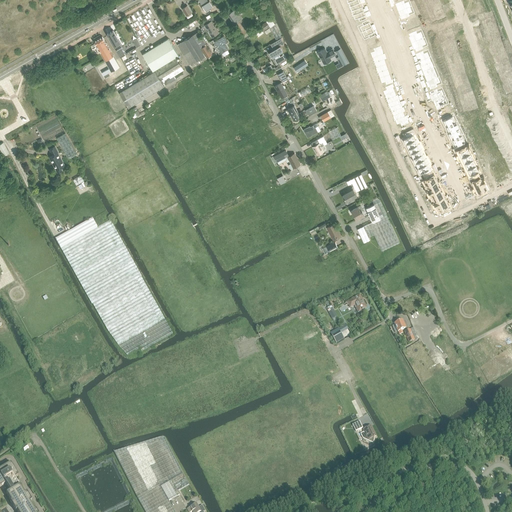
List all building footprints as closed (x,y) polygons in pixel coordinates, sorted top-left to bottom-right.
[(212,10),(210,8),(213,6),(209,0),(208,1),(207,0),(198,0),(205,11),(206,13),(212,10)] [(403,0),(395,3),(398,11),(410,7),(408,1),(404,3),(403,0)] [(438,2),(427,7),(429,11),(440,6),(438,2)] [(359,4),(350,8),(351,12),(362,8),(363,7),(362,3),(359,4)] [(186,16),(187,16),(188,18),(194,15),(192,13),(187,5),(182,8),(186,16)] [(429,11),(431,15),(442,10),(440,6),(429,11)] [(410,7),(398,11),(401,20),(410,16),(409,13),(412,12),(410,7)] [(351,12),(353,16),(364,12),(362,8),(351,12)] [(242,35),(246,32),(239,21),(241,19),(234,9),(227,14),(234,24),(235,24),(242,35)] [(443,10),(431,15),(433,19),(437,18),(438,20),(446,17),(443,10)] [(364,12),(353,16),(355,20),(358,19),(359,22),(367,19),(364,12)] [(486,14),(479,16),(480,20),(481,19),(483,25),(493,22),(493,20),(491,15),(487,17),(486,14)] [(212,37),(219,33),(216,28),(215,28),(211,21),(209,18),(207,19),(200,24),(202,27),(205,26),(212,37)] [(363,26),(360,27),(362,32),(362,33),(372,28),(369,23),(370,23),(369,20),(362,23),(363,26)] [(266,21),(259,27),(261,30),(263,32),(270,26),(266,21)] [(493,22),(483,25),(485,31),(484,32),(485,35),(493,32),(492,29),(496,28),(494,23),(494,24),(493,22)] [(275,25),(270,27),(276,40),(281,37),(275,25)] [(362,32),(364,38),(368,36),(369,39),(376,35),(375,32),(374,33),(372,28),(362,33),(362,32)] [(113,30),(107,33),(116,50),(122,46),(113,30)] [(416,30),(408,34),(409,36),(408,37),(411,43),(423,38),(422,36),(421,32),(417,33),(416,30)] [(444,35),(440,37),(442,42),(453,38),(454,38),(452,32),(451,33),(450,30),(443,32),(444,35)] [(198,31),(198,32),(177,44),(190,64),(192,67),(207,59),(206,56),(211,53),(208,47),(198,31)] [(494,35),(486,38),(487,41),(489,41),(491,46),(491,47),(501,43),(500,41),(499,37),(495,38),(494,35)] [(94,40),(94,41),(105,60),(109,68),(102,72),(103,75),(105,78),(110,75),(108,73),(120,66),(113,55),(105,40),(102,36),(94,40)] [(228,42),(227,40),(224,36),(214,41),(221,53),(222,53),(224,56),(229,52),(227,50),(229,49),(225,43),(228,42)] [(137,38),(132,40),(136,47),(141,45),(137,38)] [(168,38),(165,40),(143,54),(153,71),(179,55),(168,38)] [(281,38),(270,44),(273,48),(281,44),(281,45),(284,43),(281,38)] [(423,38),(411,43),(414,49),(415,49),(416,52),(423,49),(422,46),(426,44),(424,40),(423,38)] [(442,42),(444,47),(448,46),(449,49),(456,46),(453,38),(442,42)] [(491,46),(488,47),(491,54),(492,54),(492,53),(503,49),(501,43),(491,47),(491,46)] [(122,46),(116,50),(120,57),(126,53),(122,46)] [(280,46),(269,52),(271,57),(274,55),(275,58),(274,59),(277,64),(285,59),(282,54),(280,56),(279,53),(278,53),(283,50),(280,46)] [(374,51),(370,53),(372,58),(373,58),(372,58),(383,54),(381,46),(373,48),(374,51)] [(340,48),(335,51),(339,56),(341,61),(343,65),(348,63),(340,48)] [(450,53),(446,54),(448,59),(449,61),(460,57),(457,48),(449,50),(450,53)] [(336,54),(333,49),(328,51),(329,52),(327,53),(325,49),(318,53),(318,55),(319,57),(320,57),(324,63),(331,60),(330,58),(336,54)] [(503,49),(492,53),(492,54),(494,60),(505,56),(503,49)] [(422,51),(415,54),(418,62),(429,57),(427,52),(423,53),(422,51)] [(383,54),(372,58),(373,58),(374,63),(384,59),(384,60),(386,59),(384,53),(383,54)] [(505,56),(494,60),(496,65),(496,66),(507,62),(505,56)] [(176,57),(155,71),(162,83),(184,70),(176,57)] [(429,57),(418,62),(420,67),(431,62),(429,57)] [(460,57),(449,61),(451,67),(462,63),(460,57)] [(384,59),(374,63),(376,68),(386,64),(384,60),(384,59)] [(305,61),(294,68),(297,72),(304,67),(307,65),(305,61)] [(431,62),(420,67),(422,72),(433,67),(433,68),(434,67),(432,62),(431,62)] [(496,65),(495,66),(497,73),(498,72),(499,75),(507,72),(506,70),(510,68),(508,64),(507,62),(496,66),(496,65)] [(462,63),(451,67),(453,73),(463,70),(464,70),(462,63)] [(376,68),(377,73),(378,73),(388,70),(386,64),(376,68)] [(433,67),(422,72),(425,77),(435,72),(433,68),(433,67)] [(388,70),(378,73),(380,78),(389,75),(388,70)] [(463,70),(453,73),(454,75),(453,75),(455,80),(459,79),(460,81),(467,79),(466,75),(465,76),(463,70)] [(164,86),(162,83),(155,71),(119,92),(128,108),(164,86)] [(283,71),(277,74),(282,82),(287,79),(283,71)] [(435,72),(425,77),(427,81),(427,82),(437,77),(435,72)] [(389,75),(380,78),(381,83),(385,82),(386,85),(393,82),(392,79),(391,80),(389,75)] [(508,75),(500,78),(501,81),(503,81),(504,85),(504,86),(511,82),(511,76),(509,78),(508,75)] [(427,81),(425,82),(428,87),(429,87),(430,90),(437,87),(436,84),(440,82),(438,77),(437,77),(427,82),(427,81)] [(462,87),(458,88),(460,94),(471,90),(468,81),(461,84),(462,87)] [(281,97),(287,93),(281,82),(275,86),(281,97)] [(504,85),(503,86),(506,94),(511,92),(511,82),(504,86),(504,85)] [(386,90),(383,91),(385,95),(394,91),(393,87),(394,87),(392,84),(385,87),(386,90)] [(309,86),(298,92),(300,97),(311,91),(309,86)] [(436,89),(429,92),(430,94),(429,95),(432,101),(433,101),(444,96),(443,95),(443,94),(441,90),(438,91),(436,89)] [(471,90),(460,94),(462,98),(462,99),(473,95),(471,90)] [(394,91),(385,95),(386,100),(396,96),(396,95),(394,91)] [(396,96),(386,100),(388,104),(399,99),(399,100),(400,99),(398,94),(396,95),(396,96)] [(462,98),(461,98),(463,104),(464,104),(475,100),(473,95),(462,99),(462,98)] [(444,96),(433,101),(437,110),(444,107),(443,104),(447,102),(445,98),(444,98),(444,96)] [(289,100),(286,101),(287,103),(287,104),(289,107),(288,108),(290,113),(297,109),(294,105),(295,104),(293,100),(292,101),(291,100),(291,99),(290,99),(289,100)] [(388,104),(389,108),(390,108),(400,103),(399,100),(399,99),(388,104)] [(475,100),(464,104),(466,109),(469,108),(470,111),(478,108),(475,100)] [(400,103),(390,108),(391,112),(402,108),(402,107),(400,103)] [(297,109),(290,113),(294,119),(301,116),(301,117),(307,113),(306,112),(307,112),(309,115),(316,111),(313,105),(306,110),(305,110),(300,113),(299,114),(297,109)] [(402,108),(391,112),(393,116),(403,112),(405,112),(403,107),(402,107),(402,108)] [(320,115),(324,121),(334,115),(331,109),(328,111),(320,115)] [(393,116),(395,121),(395,120),(405,116),(403,112),(393,116)] [(405,116),(395,120),(395,121),(397,125),(400,123),(401,126),(409,123),(407,120),(409,120),(407,115),(405,116)] [(446,119),(442,120),(446,127),(456,122),(455,122),(452,115),(449,117),(448,116),(446,118),(446,119)] [(476,126),(472,128),(474,132),(475,132),(476,134),(485,129),(482,123),(483,123),(482,120),(475,123),(476,126)] [(456,122),(446,127),(449,133),(459,129),(456,122),(455,122),(456,122)] [(317,123),(316,124),(310,127),(310,126),(303,129),(307,137),(321,130),(317,123)] [(337,127),(328,131),(332,139),(341,135),(337,127)] [(485,129),(476,134),(477,135),(476,136),(478,140),(482,138),(483,141),(491,137),(487,128),(485,129)] [(449,133),(448,134),(451,141),(452,140),(462,135),(459,129),(449,133)] [(407,137),(403,139),(405,144),(406,144),(415,139),(413,134),(414,134),(412,131),(405,134),(407,137)] [(68,158),(77,154),(65,133),(57,138),(68,158)] [(462,135),(452,140),(455,147),(465,142),(462,135)] [(317,139),(311,143),(313,146),(317,154),(324,151),(321,146),(324,145),(327,143),(323,136),(317,139)] [(415,139),(406,144),(408,148),(419,143),(418,143),(416,138),(415,139)] [(486,148),(482,149),(484,153),(484,154),(496,148),(497,148),(493,141),(484,145),(486,148)] [(0,149),(3,156),(9,153),(3,142),(0,143),(0,149)] [(419,143),(408,148),(411,153),(421,148),(422,148),(420,143),(418,143),(419,143)] [(463,145),(455,149),(459,158),(471,153),(469,149),(468,147),(468,146),(466,147),(464,148),(464,146),(463,145)] [(60,167),(64,165),(57,152),(58,152),(55,146),(49,149),(52,155),(49,156),(56,170),(58,173),(62,170),(60,167)] [(384,149),(383,149),(382,147),(373,151),(376,158),(378,157),(380,162),(391,157),(387,150),(385,151),(384,149)] [(421,148),(411,153),(413,158),(423,153),(421,148)] [(484,153),(484,154),(486,158),(487,158),(486,158),(498,152),(496,148),(484,154),(484,153)] [(285,150),(274,156),(277,161),(287,156),(288,155),(285,150)] [(498,152),(486,158),(487,158),(489,162),(500,156),(498,152)] [(289,156),(288,157),(291,163),(289,165),(291,169),(300,164),(294,153),(289,156)] [(413,158),(412,158),(415,163),(426,158),(423,153),(413,158)] [(471,153),(459,158),(462,164),(464,163),(474,158),(471,153)] [(500,156),(489,162),(491,165),(491,166),(502,160),(501,160),(500,156)] [(426,158),(415,163),(417,168),(418,168),(428,163),(429,162),(427,157),(426,158)] [(474,158),(464,163),(467,169),(476,164),(474,158)] [(491,165),(490,166),(492,170),(493,170),(504,164),(502,160),(501,160),(502,160),(491,166),(491,165)] [(417,168),(420,173),(423,171),(425,174),(432,171),(428,163),(418,168),(417,168)] [(467,169),(466,169),(470,178),(478,175),(477,174),(476,172),(480,170),(478,168),(476,164),(467,169)] [(504,164),(493,170),(495,174),(505,168),(506,169),(507,168),(504,164)] [(505,168),(495,174),(497,178),(507,172),(506,169),(505,168)] [(507,172),(497,178),(499,182),(502,180),(504,183),(511,179),(507,172)] [(361,173),(346,181),(348,184),(352,182),(356,191),(367,185),(361,173)] [(427,179),(424,181),(426,185),(435,181),(434,177),(435,176),(433,173),(426,177),(427,179)] [(76,185),(84,180),(81,175),(73,179),(76,185)] [(281,184),(286,181),(283,175),(278,177),(281,184)] [(478,176),(471,180),(474,187),(475,188),(485,182),(483,177),(479,179),(478,177),(478,176)] [(435,181),(426,185),(428,189),(437,184),(435,181)] [(474,187),(473,188),(476,193),(477,193),(478,195),(486,192),(485,191),(484,189),(488,187),(485,182),(475,188),(474,187)] [(428,189),(430,194),(430,193),(441,188),(438,184),(437,184),(428,189)] [(441,188),(430,193),(430,194),(432,197),(441,193),(442,193),(443,193),(441,188)] [(353,189),(343,195),(346,201),(350,199),(351,200),(355,198),(354,197),(357,195),(353,189)] [(441,193),(432,197),(434,201),(443,197),(442,193),(441,193)] [(434,201),(436,206),(436,205),(445,201),(443,197),(434,201)] [(381,218),(357,228),(364,242),(370,239),(369,237),(374,234),(382,250),(399,242),(379,198),(373,200),(374,204),(381,218)] [(445,201),(436,205),(436,206),(438,210),(441,208),(443,211),(450,207),(448,204),(447,205),(445,201)] [(374,204),(366,208),(372,222),(381,218),(374,204)] [(357,219),(365,215),(362,211),(362,212),(359,207),(352,210),(357,219)] [(55,240),(60,248),(97,228),(92,219),(55,240)] [(92,305),(93,305),(107,331),(118,346),(127,356),(140,349),(142,352),(173,334),(141,278),(142,277),(110,221),(97,228),(60,248),(92,305)] [(333,240),(340,236),(334,223),(327,227),(333,240)] [(329,251),(332,250),(338,247),(335,242),(326,246),(329,251)] [(355,305),(357,309),(359,312),(363,309),(364,311),(365,311),(366,311),(369,310),(369,309),(369,307),(368,306),(368,305),(367,305),(365,306),(359,295),(352,299),(352,300),(347,302),(350,308),(355,305)] [(328,313),(332,319),(337,317),(333,310),(328,313)] [(395,332),(397,331),(398,332),(399,335),(403,333),(402,330),(406,329),(402,321),(394,324),(395,325),(392,326),(395,332)] [(338,329),(330,334),(336,344),(337,343),(341,341),(344,339),(338,329)] [(409,342),(414,340),(410,330),(405,332),(409,342)] [(359,422),(352,425),(356,432),(363,429),(359,422)] [(374,440),(374,437),(376,436),(374,432),(373,432),(370,426),(363,429),(365,432),(360,434),(363,439),(373,444),(373,441),(374,440)] [(175,511),(169,501),(161,487),(169,482),(177,496),(180,495),(178,491),(189,485),(183,474),(164,438),(161,438),(114,452),(137,498),(145,511),(175,511)] [(0,486),(5,483),(10,491),(6,494),(11,502),(10,503),(15,511),(16,511),(36,511),(35,510),(34,510),(29,503),(31,502),(26,493),(24,494),(14,478),(18,475),(10,463),(0,468),(0,486)] [(169,501),(177,496),(169,482),(161,487),(169,501)] [(197,503),(187,509),(188,511),(191,511),(193,511),(192,511),(204,511),(205,511),(202,506),(199,507),(197,503)]
